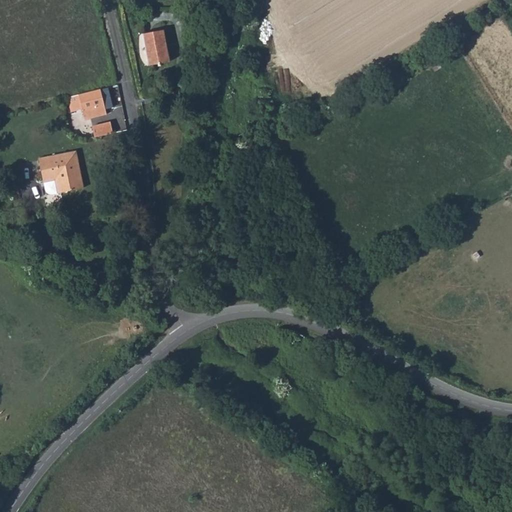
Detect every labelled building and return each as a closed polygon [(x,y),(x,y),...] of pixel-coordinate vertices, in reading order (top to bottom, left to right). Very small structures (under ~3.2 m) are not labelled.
[(166,31),(146,35),(153,68),(173,64),(166,31)] [(109,90),(86,92),(88,117),(110,116),(109,90)] [(120,119),(123,130),(129,129),(126,118),(120,119)] [(86,159),(48,163),(50,186),(62,185),(64,199),(90,196),(86,159)] [(62,185),(50,186),(52,200),(64,199),(62,185)]
